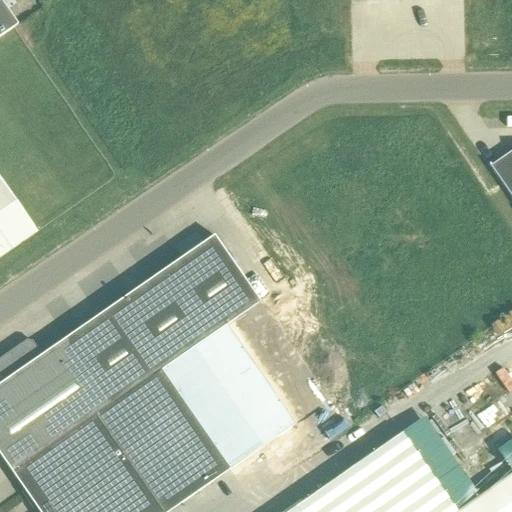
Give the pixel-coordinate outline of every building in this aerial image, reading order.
[(0,38),(17,27),(0,2),(0,38)] [(511,200),(511,157),(493,171),(489,165),(488,166),(511,200)] [(0,259),(37,234),(36,233),(46,226),(32,206),(22,212),(0,180),(0,259)] [(213,238),(162,273),(208,340),(227,327),(259,304),(213,238)] [(208,340),(162,273),(111,309),(157,375),(161,372),(208,340)] [(157,375),(111,309),(60,344),(106,410),(157,375)] [(208,340),(161,372),(228,469),(230,472),(296,426),(227,327),(208,340)] [(106,410),(60,344),(41,357),(32,344),(26,342),(0,360),(0,457),(12,475),(106,410)] [(157,375),(106,410),(12,475),(37,511),(172,511),(230,472),(228,469),(161,372),(157,375)] [(511,511),(511,474),(458,511),(455,511),(401,435),(289,511),(511,511)] [(501,472),(511,466),(511,442),(511,439),(490,449),(501,472)]
